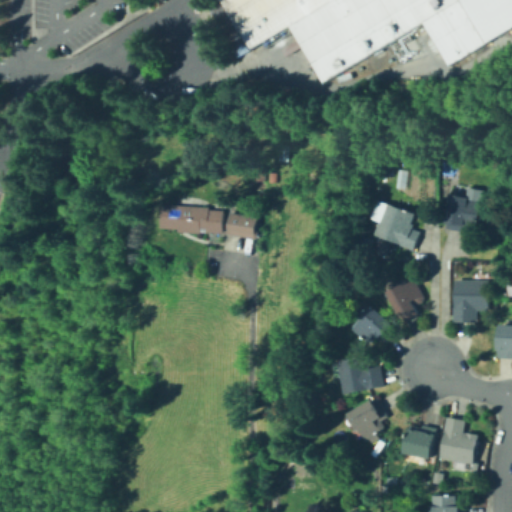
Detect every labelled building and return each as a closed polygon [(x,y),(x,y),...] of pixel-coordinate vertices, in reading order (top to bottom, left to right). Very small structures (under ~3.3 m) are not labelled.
[(221,0),(253,50),(238,58),(210,7),(219,0),(221,0)] [(511,0),(511,35),(461,68),(434,27),(334,83),(299,32),(257,56),(223,0),(511,0)] [(266,180),(256,180),(257,165),(267,165),(266,180)] [(380,178),(378,168),(389,165),(391,175),(380,178)] [(462,231),(457,230),(457,229),(445,227),(452,191),(469,195),(468,198),(482,200),(477,228),(463,226),(462,231)] [(267,200),(255,200),(256,192),(267,193),(267,200)] [(415,250),(375,234),(380,220),(373,218),(380,199),(390,203),(390,202),(416,212),(412,222),(415,224),(414,228),(422,231),(415,250)] [(224,234),(201,233),(201,234),(179,233),(179,230),(161,229),(163,204),(211,207),(211,211),(225,211),(224,234)] [(496,216),(486,215),(486,206),(496,206),(496,216)] [(256,240),(229,235),(233,213),(260,218),(256,240)] [(369,251),(360,248),(364,235),(373,238),(369,251)] [(407,322),(390,292),(394,290),(392,288),(409,278),(412,282),(418,279),(428,297),(425,299),(427,302),(422,305),(414,302),(421,314),(407,322)] [(481,322),(456,322),(456,308),(459,308),(458,280),(491,280),(491,310),(481,311),(481,322)] [(372,343),(357,329),(364,320),(362,319),(375,305),(395,323),(394,324),(399,329),(388,341),(383,336),(382,338),(378,335),(372,343)] [(511,359),(501,358),(501,350),(503,324),(511,324),(511,359)] [(347,394),(341,361),(369,356),(371,367),(384,365),(388,386),(347,394)] [(376,443),(372,438),(368,440),(362,429),(360,430),(350,413),(375,399),(376,402),(382,399),(390,413),(389,413),(391,417),(385,421),(387,426),(385,427),(387,431),(380,435),(383,439),(376,443)] [(477,464),(443,458),(448,431),(446,431),(449,417),(470,421),(468,432),(482,434),(477,464)] [(433,459),(407,454),(413,426),(425,429),(426,425),(440,428),(433,459)] [(309,477),(296,476),(297,468),(310,469),(309,477)] [(444,485),(434,483),(436,472),(446,474),(444,485)] [(389,485),(389,477),(398,477),(398,485),(389,485)] [(431,511),(431,506),(434,506),(434,496),(453,495),(457,496),(458,509),(466,508),(466,511),(431,511)]
